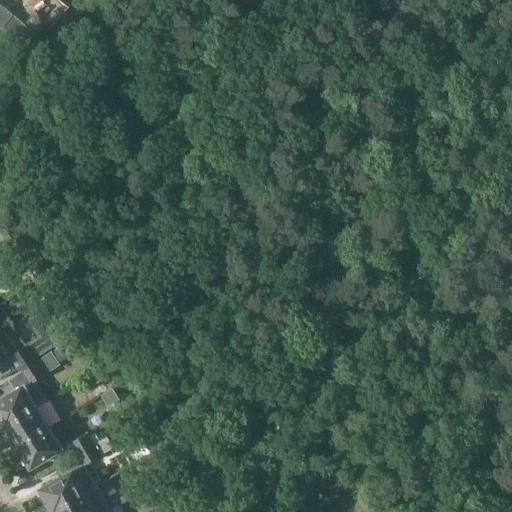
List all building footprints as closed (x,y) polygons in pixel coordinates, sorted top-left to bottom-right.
[(12,14),(4,24),(33,47),(41,37),(12,14)] [(0,258),(17,247),(5,229),(0,232),(0,258)] [(20,250),(0,264),(0,283),(29,264),(20,250)] [(0,320),(0,330),(1,332),(11,326),(5,317),(0,320)] [(65,321),(29,344),(37,356),(73,333),(65,321)] [(29,344),(17,352),(3,332),(0,333),(0,364),(11,357),(21,371),(39,359),(37,356),(29,344)] [(40,361),(39,359),(21,371),(29,385),(61,364),(53,353),(40,361)] [(6,427),(38,408),(25,387),(0,401),(0,422),(4,429),(6,427)] [(72,413),(67,404),(55,412),(60,421),(72,413)] [(12,438),(18,446),(49,426),(38,408),(6,427),(7,429),(6,432),(10,437),(12,438)] [(63,448),(49,426),(18,446),(24,456),(23,459),(27,465),(29,465),(31,468),(63,448)] [(88,432),(70,443),(77,455),(101,442),(95,431),(90,435),(88,432)] [(101,442),(77,455),(80,461),(83,466),(84,465),(113,448),(107,438),(101,442)] [(157,470),(164,466),(156,453),(154,454),(139,463),(148,480),(159,474),(157,470)] [(96,487),(84,465),(83,466),(80,461),(61,471),(65,477),(41,491),(53,511),(55,511),(96,487)] [(96,511),(99,511),(107,506),(96,487),(55,511),(96,511)]
